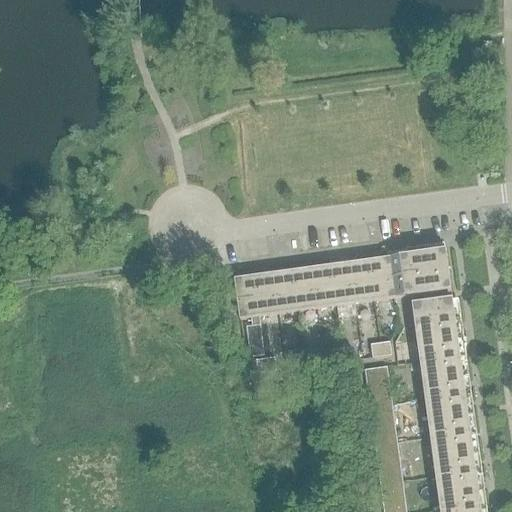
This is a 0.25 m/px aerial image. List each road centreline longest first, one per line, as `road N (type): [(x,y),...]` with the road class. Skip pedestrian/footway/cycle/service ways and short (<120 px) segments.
road 1 (residential): [(219,231),(511,194)]
road 2 (residential): [(219,231),(211,246),(183,255),(162,238),(161,219),(185,203),(212,217)]
